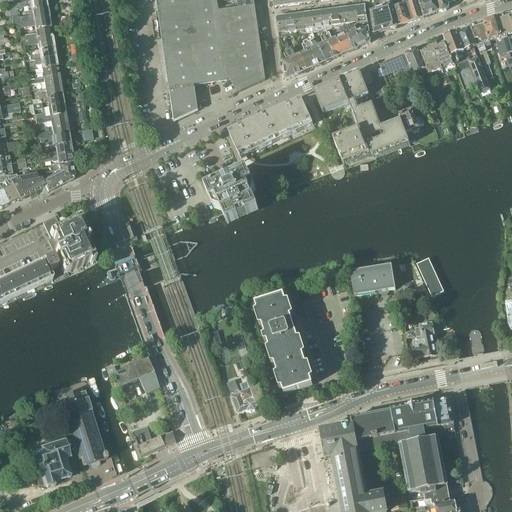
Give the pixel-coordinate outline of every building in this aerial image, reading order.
[(45,0),(42,0),(16,4),(15,4),(16,9),(20,8),(31,7),(32,12),(47,9),(45,0)] [(156,0),(169,90),(170,90),(170,93),(174,122),(198,112),(194,89),(194,86),(230,81),(237,94),(265,81),(255,7),(219,12),(218,4),(216,0),(156,0)] [(245,0),(231,2),(232,6),(222,7),(221,3),(218,4),(219,12),(255,7),(253,0),(245,0)] [(283,0),(273,0),(275,8),(284,7),(283,0)] [(367,0),(373,34),(373,35),(397,28),(389,0),(388,0),(367,0)] [(397,0),(390,0),(389,0),(397,28),(405,25),(397,0)] [(403,0),(402,1),(401,0),(397,0),(405,25),(412,23),(407,3),(406,0),(403,0)] [(423,19),(418,0),(407,3),(412,23),(423,19)] [(417,0),(418,0),(423,19),(437,13),(433,0),(417,0)] [(433,0),(437,13),(439,12),(443,12),(446,11),(449,8),(446,0),(433,0)] [(359,27),(368,26),(365,6),(356,7),(359,27)] [(359,27),(356,7),(347,9),(350,28),(354,28),(359,27)] [(47,9),(32,12),(32,16),(27,16),(27,17),(18,18),(19,24),(49,19),(47,9)] [(347,9),(338,10),(341,30),(344,29),(350,28),(347,9)] [(338,10),(329,11),(332,31),(333,31),(341,30),(338,10)] [(332,31),(329,11),(321,12),(323,32),(332,31)] [(323,32),(321,12),(312,13),(315,33),(323,32)] [(312,13),(303,14),(306,35),(315,33),(312,13)] [(306,35),(303,14),(294,15),(297,36),(306,35)] [(294,15),(286,16),(288,37),(297,36),(294,15)] [(511,39),(511,28),(508,15),(500,18),(495,19),(506,55),(511,52),(511,50),(509,40),(511,39)] [(288,37),(286,16),(276,18),(279,38),(288,37)] [(49,19),(19,24),(20,29),(34,27),(35,31),(51,28),(49,19)] [(506,55),(495,19),(491,21),(483,24),(491,49),(497,47),(499,57),(506,55)] [(492,51),(491,49),(483,24),(470,28),(477,47),(479,55),(484,67),(489,78),(492,77),(489,66),(491,65),(486,53),(492,51)] [(370,43),(368,26),(359,27),(354,28),(362,47),(370,43)] [(51,28),(35,31),(36,35),(21,37),(22,43),(52,38),(51,28)] [(354,28),(350,28),(344,29),(353,51),(357,49),(362,47),(354,28)] [(477,47),(470,28),(457,33),(464,52),(468,62),(477,88),(480,95),(490,91),(478,59),(473,49),(477,47)] [(341,30),(333,31),(334,34),(340,32),(342,37),(337,39),(344,55),(349,53),(353,51),(344,29),(341,30)] [(464,52),(457,33),(443,39),(445,44),(454,67),(455,67),(455,66),(454,65),(459,64),(456,55),(464,52)] [(344,55),(337,39),(332,41),(329,35),(327,36),(326,34),(324,35),(335,59),(339,57),(344,55)] [(335,59),(324,35),(322,36),(323,38),(321,39),(323,45),(318,47),(326,63),(331,61),(335,59)] [(52,38),(22,43),(21,43),(22,47),(37,45),(38,51),(54,48),(52,38)] [(326,63),(318,47),(314,49),(311,43),(309,44),(308,42),(306,43),(317,67),(326,63)] [(317,67),(306,43),(303,44),(304,46),(302,47),(305,53),(300,55),(307,71),(312,69),(317,67)] [(454,67),(445,44),(437,47),(433,48),(443,76),(456,71),(454,67)] [(54,48),(38,51),(39,56),(29,57),(30,62),(34,61),(56,57),(54,48)] [(443,76),(433,48),(428,50),(419,54),(425,70),(428,77),(430,81),(443,76)] [(307,71),(300,55),(295,57),(292,49),(289,50),(287,51),(298,76),(307,71)] [(418,49),(404,55),(409,67),(411,72),(412,75),(425,70),(419,54),(418,49)] [(298,76),(287,51),(285,52),(286,54),(284,55),(286,61),(283,62),(286,81),(294,77),(298,76)] [(409,67),(404,55),(399,57),(404,69),(409,67)] [(56,57),(34,61),(35,66),(41,65),(42,70),(57,67),(56,57)] [(404,69),(399,57),(394,59),(399,71),(404,69)] [(394,73),(389,61),(384,63),(389,75),(394,73)] [(477,88),(468,62),(457,66),(456,66),(455,66),(455,67),(454,67),(456,71),(464,93),(477,88)] [(86,63),(76,64),(78,74),(87,72),(86,63)] [(389,75),(384,63),(379,65),(381,69),(384,77),(389,75)] [(57,67),(42,70),(42,75),(36,76),(27,77),(28,82),(59,77),(57,67)] [(365,86),(361,76),(360,73),(350,77),(341,82),(349,104),(359,130),(363,141),(383,134),(381,130),(365,86)] [(361,76),(365,86),(373,83),(369,73),(361,76)] [(59,77),(28,82),(29,86),(41,84),(42,90),(45,89),(61,87),(59,77)] [(424,101),(430,99),(423,78),(415,81),(423,102),(424,101)] [(349,104),(341,82),(332,85),(325,89),(315,93),(316,96),(316,97),(318,101),(323,114),(333,111),(338,109),(349,104)] [(61,87),(45,89),(46,94),(37,96),(38,100),(62,96),(61,87)] [(62,96),(38,100),(32,101),(32,105),(34,105),(35,111),(39,110),(38,105),(47,103),(48,108),(64,106),(62,96)] [(287,106),(277,110),(278,113),(288,137),(313,126),(312,124),(304,106),(303,103),(302,102),(301,99),(291,104),(292,107),(288,109),(287,106)] [(436,114),(430,99),(424,101),(430,117),(436,114)] [(48,108),(39,110),(35,111),(35,115),(36,120),(65,116),(64,106),(48,108)] [(0,115),(20,112),(19,108),(0,111),(0,121),(1,121),(0,116),(0,115)] [(262,117),(252,121),(253,124),(264,148),(288,137),(278,113),(277,110),(267,115),(268,118),(264,119),(262,117)] [(423,128),(424,125),(422,119),(419,118),(415,120),(412,111),(411,112),(409,110),(405,112),(405,114),(399,116),(399,118),(401,122),(409,144),(415,141),(412,133),(414,134),(418,133),(419,130),(419,129),(423,128)] [(65,116),(36,120),(37,124),(37,125),(41,125),(41,124),(50,122),(51,128),(67,125),(65,116)] [(18,123),(2,126),(1,121),(0,121),(0,131),(16,128),(19,127),(23,127),(22,122),(18,123)] [(238,128),(228,132),(229,135),(240,159),(241,158),(245,156),(246,156),(264,148),(253,124),(252,121),(243,126),(244,128),(240,130),(238,128)] [(409,144),(401,122),(391,126),(399,148),(409,144)] [(67,125),(51,128),(49,128),(50,133),(39,135),(40,140),(69,135),(67,125)] [(399,148),(391,126),(381,130),(383,134),(386,142),(374,147),(373,145),(366,148),(369,156),(370,156),(371,158),(375,157),(389,152),(399,148)] [(16,128),(0,131),(0,140),(4,139),(4,135),(16,132),(16,128)] [(363,141),(359,130),(333,140),(343,166),(369,156),(366,148),(363,141)] [(69,135),(40,140),(40,142),(40,144),(54,142),(55,147),(70,144),(69,135)] [(5,144),(4,139),(0,140),(0,149),(19,146),(18,142),(5,144)] [(70,144),(55,147),(56,152),(42,155),(42,159),(72,154),(70,144)] [(20,150),(19,146),(0,149),(0,159),(8,158),(7,153),(20,150)] [(42,159),(40,160),(41,164),(52,162),(52,163),(57,162),(58,166),(72,165),(73,162),(72,154),(42,159)] [(24,159),(9,162),(8,158),(0,159),(0,168),(25,164),(34,162),(34,159),(24,161),(24,159)] [(11,176),(11,171),(26,168),(25,164),(0,168),(0,182),(3,182),(10,180),(12,180),(11,176)] [(72,165),(58,166),(57,166),(49,169),(52,173),(53,176),(59,174),(62,181),(64,180),(66,184),(72,182),(74,178),(72,165)] [(247,172),(205,190),(214,209),(219,207),(223,215),(227,225),(258,211),(254,202),(250,193),(255,191),(251,181),(247,172)] [(47,179),(42,181),(45,188),(48,193),(66,184),(64,180),(62,181),(59,174),(53,176),(52,173),(45,174),(47,179)] [(45,188),(42,181),(39,176),(37,176),(36,174),(17,178),(12,180),(10,180),(20,200),(24,199),(26,197),(29,196),(32,195),(34,194),(40,191),(42,190),(45,188)] [(10,180),(3,182),(6,188),(3,190),(2,187),(1,187),(9,205),(20,200),(10,180)] [(9,205),(1,187),(0,187),(0,208),(1,209),(9,205)] [(80,222),(76,224),(75,223),(61,229),(55,218),(42,224),(50,240),(49,241),(63,270),(64,269),(67,274),(89,263),(88,261),(93,259),(85,242),(89,240),(80,222)] [(136,239),(132,227),(128,229),(132,240),(136,239)] [(43,263),(0,283),(0,303),(51,280),(47,272),(57,268),(53,258),(52,259),(51,257),(42,261),(43,263)] [(427,265),(416,270),(433,306),(443,301),(427,265)] [(391,266),(350,272),(354,297),(355,297),(381,293),(384,295),(387,292),(395,291),(391,266)] [(412,284),(401,286),(402,291),(402,293),(413,291),(412,284)] [(293,323),(284,296),(255,305),(284,395),(313,386),(296,334),(298,331),(298,330),(296,324),(293,323)] [(409,305),(402,306),(403,313),(410,312),(409,305)] [(425,346),(433,345),(431,335),(433,335),(431,325),(420,327),(420,329),(415,330),(415,331),(416,338),(417,341),(423,340),(424,345),(425,346)] [(416,338),(415,331),(405,333),(406,340),(416,338)] [(241,333),(233,336),(238,352),(246,349),(241,333)] [(435,356),(433,345),(425,346),(424,345),(423,340),(417,341),(414,342),(414,347),(413,347),(415,357),(425,356),(425,357),(435,356)] [(155,374),(149,360),(140,364),(139,361),(136,360),(131,363),(130,365),(122,369),(125,375),(115,379),(120,390),(139,381),(146,396),(160,390),(155,374)] [(239,391),(230,394),(231,398),(235,407),(238,415),(246,412),(250,413),(255,411),(256,409),(252,391),(251,389),(250,390),(248,383),(240,385),(243,394),(240,395),(239,391)] [(260,388),(252,391),(256,409),(266,405),(260,388)] [(66,419),(73,441),(76,452),(78,461),(79,466),(82,465),(83,467),(88,466),(89,469),(100,466),(99,462),(107,460),(104,451),(103,452),(90,412),(92,411),(88,398),(87,398),(85,392),(81,393),(81,390),(62,396),(63,399),(59,400),(61,406),(60,407),(65,420),(66,419)] [(134,392),(123,396),(127,406),(128,406),(134,418),(143,414),(138,402),(137,402),(134,392)] [(440,404),(435,405),(439,428),(441,428),(442,435),(454,433),(449,402),(440,404)] [(439,429),(439,428),(434,405),(434,403),(419,406),(419,405),(405,408),(405,409),(391,411),(391,412),(351,420),(352,426),(340,428),(340,429),(321,432),(326,461),(333,459),(343,511),(386,511),(375,451),(400,446),(409,494),(420,492),(447,487),(438,438),(426,440),(424,431),(429,430),(430,437),(438,436),(436,429),(437,429),(438,429),(439,429)] [(173,434),(173,433),(169,434),(167,430),(158,433),(161,438),(165,449),(176,444),(173,434)] [(151,442),(149,436),(141,438),(140,436),(135,437),(139,450),(143,459),(165,449),(161,438),(151,442)] [(76,452),(73,441),(71,442),(70,441),(65,443),(65,442),(41,449),(40,446),(30,449),(32,456),(35,467),(34,467),(36,474),(34,475),(38,487),(43,486),(43,487),(44,487),(47,488),(47,489),(55,487),(55,486),(56,483),(57,483),(56,482),(67,479),(68,479),(70,476),(69,475),(64,460),(68,459),(66,453),(73,451),(73,453),(76,452)] [(426,507),(450,503),(447,487),(420,492),(421,496),(424,496),(424,500),(411,502),(412,510),(426,507)] [(398,511),(407,510),(406,503),(405,501),(403,499),(392,501),(390,503),(391,511),(398,511)] [(456,511),(455,503),(450,503),(426,507),(426,511),(456,511)]
